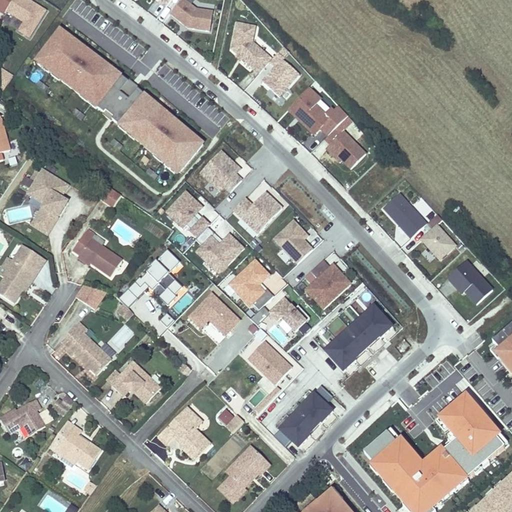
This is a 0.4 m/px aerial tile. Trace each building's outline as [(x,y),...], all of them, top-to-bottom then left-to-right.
[(166,11),(173,0),(156,0),(159,2),(157,5),(166,11)] [(210,34),(213,14),(197,11),(182,0),(181,0),(169,16),(187,30),(210,34)] [(269,64),(272,61),(253,44),(255,28),(237,25),(232,51),(259,75),(269,64)] [(60,30),(34,63),(98,112),(99,110),(124,79),(60,30)] [(284,60),(278,54),(272,61),(269,64),(275,70),(262,84),(279,99),(299,76),(283,62),(284,60)] [(124,79),(99,110),(120,127),(146,97),(140,92),(131,103),(121,95),(130,84),(124,79)] [(307,92),(288,112),(295,118),(296,116),(301,120),(299,122),(310,131),(316,125),(329,138),(336,131),(349,118),(339,106),(331,115),(328,112),(322,117),(313,109),(319,103),(307,92)] [(120,127),(118,128),(180,180),(208,147),(146,95),(146,97),(120,127)] [(2,119),(0,117),(0,162),(4,162),(2,154),(11,152),(2,119)] [(341,136),(336,131),(329,138),(325,142),(330,147),(327,150),(332,156),(334,154),(342,162),(351,170),(367,155),(344,133),(341,136)] [(6,159),(19,155),(17,150),(4,154),(6,159)] [(229,196),(243,181),(237,175),(240,171),(222,154),(201,177),(219,195),(223,190),(229,196)] [(340,164),(342,162),(334,154),(332,156),(340,164)] [(49,201),(46,205),(33,226),(49,236),(70,204),(61,198),(68,187),(43,171),(32,190),(49,201)] [(33,182),(26,178),(21,184),(29,189),(33,182)] [(116,192),(108,187),(100,200),(107,205),(116,192)] [(49,201),(32,190),(29,195),(46,205),(49,201)] [(166,215),(182,231),(187,226),(192,231),(190,233),(197,240),(209,228),(210,226),(203,220),(200,222),(195,217),(197,214),(203,209),(186,193),(166,215)] [(246,200),(234,212),(243,219),(245,217),(262,232),(283,210),(266,194),(254,207),(246,200)] [(412,239),(428,225),(400,195),(384,209),(412,239)] [(443,221),(438,216),(429,224),(434,230),(418,244),(436,264),(456,246),(438,226),(443,221)] [(305,234),(296,224),(276,243),(298,265),(313,250),(305,242),(301,238),(305,234)] [(209,228),(196,241),(201,245),(195,252),(210,266),(219,257),(227,264),(243,248),(228,234),(222,241),(218,244),(210,236),(213,233),(209,228)] [(95,236),(88,231),(73,251),(80,256),(91,264),(111,278),(122,261),(92,240),(95,236)] [(218,244),(222,241),(213,233),(210,236),(218,244)] [(140,279),(119,300),(124,305),(126,307),(128,309),(149,289),(152,292),(158,286),(165,292),(158,299),(167,307),(175,298),(174,297),(181,289),(168,275),(179,264),(167,252),(150,269),(151,270),(141,280),(140,279)] [(91,264),(80,256),(78,259),(90,267),(91,264)] [(218,274),(227,264),(219,257),(210,266),(218,274)] [(0,275),(3,278),(14,262),(8,258),(0,271),(0,275)] [(318,281),(305,293),(322,311),(351,284),(342,274),(339,276),(331,269),(325,261),(312,273),(318,281)] [(14,262),(3,278),(5,279),(0,286),(0,295),(14,305),(23,292),(29,282),(32,284),(36,277),(14,262)] [(231,286),(250,307),(253,305),(260,311),(274,298),(267,290),(265,293),(259,287),(262,284),(270,277),(256,262),(231,286)] [(494,292),(468,264),(449,281),(454,286),(457,284),(466,293),(478,306),(494,292)] [(339,276),(342,274),(334,266),(331,269),(339,276)] [(26,293),(32,284),(29,282),(23,292),(26,293)] [(265,293),(267,290),(262,284),(259,287),(265,293)] [(463,296),(466,293),(457,284),(454,286),(463,296)] [(99,311),(106,294),(82,286),(76,302),(99,311)] [(181,312),(194,300),(187,292),(174,304),(181,312)] [(240,322),(212,295),(189,319),(201,330),(209,321),(225,337),(240,322)] [(295,311),(286,300),(271,314),(279,322),(282,319),(296,333),(310,320),(299,307),(295,311)] [(126,307),(124,305),(117,312),(119,314),(126,307)] [(126,307),(119,314),(126,322),(133,314),(128,309),(126,307)] [(325,353),(345,375),(357,364),(356,363),(380,341),(381,342),(395,329),(376,307),(325,353)] [(169,328),(175,322),(166,315),(161,322),(169,328)] [(511,321),(496,334),(505,346),(502,349),(509,358),(508,359),(511,364),(511,321)] [(88,331),(80,324),(62,342),(69,349),(67,352),(73,357),(75,355),(97,377),(112,362),(84,335),(88,331)] [(275,385),(291,369),(266,344),(250,361),(275,385)] [(137,393),(148,403),(161,390),(134,363),(112,386),(123,398),(130,391),(134,387),(139,391),(137,393)] [(185,365),(180,370),(188,377),(191,371),(185,365)] [(423,378),(432,390),(446,379),(437,367),(423,378)] [(259,406),(267,392),(253,384),(245,399),(259,406)] [(139,391),(134,387),(130,391),(135,395),(136,395),(146,405),(148,403),(137,393),(139,391)] [(321,387),(273,437),(285,449),(291,443),(297,449),(309,437),(308,436),(333,412),(326,406),(333,398),(321,387)] [(36,401),(21,410),(22,412),(19,414),(18,413),(17,411),(1,420),(10,435),(25,426),(31,437),(46,428),(37,412),(42,410),(36,401)] [(70,409),(59,401),(54,408),(66,416),(70,409)] [(393,405),(383,415),(396,428),(406,418),(393,405)] [(234,436),(244,426),(227,408),(216,418),(234,436)] [(192,421),(195,417),(187,409),(159,438),(167,446),(174,439),(178,435),(185,441),(181,446),(180,447),(196,462),(211,446),(196,432),(199,428),(192,421)] [(203,424),(195,417),(192,421),(199,428),(203,424)] [(78,438),(79,436),(82,432),(75,428),(59,452),(77,464),(88,471),(102,451),(90,444),(89,445),(78,438)] [(185,441),(178,435),(174,439),(181,446),(185,441)] [(79,436),(78,438),(89,445),(90,444),(79,436)] [(244,460),(254,450),(251,448),(242,458),(244,460)] [(271,467),(254,450),(244,460),(242,458),(234,466),(239,470),(231,478),(219,490),(234,505),(246,492),(245,490),(250,485),(247,482),(256,472),(259,475),(261,477),(271,467)] [(59,452),(57,454),(75,466),(77,464),(59,452)] [(239,470),(234,466),(227,474),(231,478),(239,470)] [(250,485),(259,475),(256,472),(247,482),(250,485)] [(511,511),(511,479),(476,511),(511,511)] [(345,511),(334,499),(323,509),(319,504),(309,511),(345,511)]
